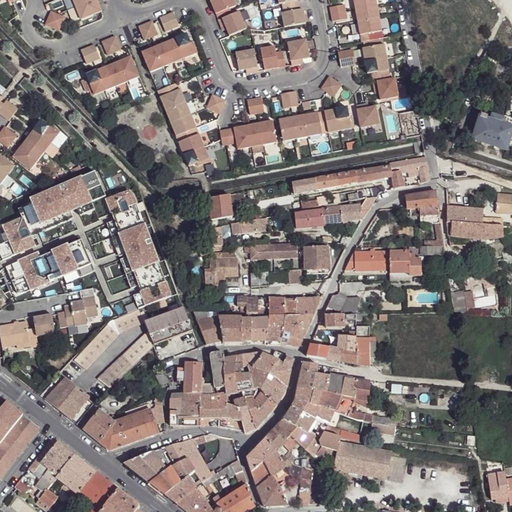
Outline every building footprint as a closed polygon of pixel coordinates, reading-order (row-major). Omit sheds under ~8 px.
[(95,0),(92,0),(76,7),(81,21),(100,12),(95,0)] [(210,0),(217,15),(236,7),(233,0),(210,0)] [(353,0),(356,11),(377,7),(376,0),(353,0)] [(282,13),(285,28),(306,24),(303,10),(299,10),(298,4),(283,6),(284,13),(282,13)] [(346,13),(345,5),(337,7),(340,21),(347,19),(346,13)] [(337,7),(330,8),(332,22),(335,22),(340,21),(337,7)] [(358,22),(380,18),(377,7),(356,11),(358,22)] [(51,12),(48,19),(62,24),(65,18),(58,15),(51,12)] [(240,12),(219,20),(223,31),(227,29),(230,37),(247,30),(240,12)] [(172,30),(179,27),(178,25),(174,13),(167,16),(172,30)] [(161,21),(165,33),(172,30),(167,16),(160,19),(161,21)] [(376,32),(382,31),(380,18),(358,22),(362,43),(377,40),(376,32)] [(46,26),(60,32),(62,24),(48,19),(46,26)] [(151,38),(158,36),(153,24),(153,22),(146,25),(151,38)] [(144,41),(151,38),(146,25),(139,28),(144,41)] [(176,39),(184,59),(196,54),(191,42),(188,44),(185,35),(176,39)] [(116,37),(109,40),(115,54),(121,51),(116,37)] [(165,43),(174,63),(184,59),(176,39),(165,43)] [(363,49),(385,45),(383,39),(377,40),(362,43),(363,49)] [(108,56),(115,54),(109,40),(102,43),(103,45),(108,56)] [(288,43),(293,66),(303,64),(303,61),(309,60),(305,40),(288,43)] [(155,47),(163,68),(174,63),(165,43),(155,47)] [(363,49),(363,50),(365,63),(387,59),(385,45),(363,49)] [(93,62),(100,60),(96,48),(95,46),(88,49),(93,62)] [(142,53),(150,73),(163,68),(155,47),(142,53)] [(261,50),(265,71),(286,67),(283,53),(277,54),(276,47),(261,50)] [(86,65),(93,62),(88,49),(81,51),(86,63),(86,65)] [(248,71),(248,75),(259,72),(255,50),(236,53),(239,73),(248,71)] [(354,58),(353,50),(340,52),(338,53),(339,60),(354,58)] [(127,83),(140,78),(131,57),(118,62),(127,83)] [(339,60),(341,68),(352,66),(356,65),(354,58),(339,60)] [(390,73),(387,59),(365,63),(367,75),(377,73),(378,76),(390,73)] [(107,67),(116,87),(127,83),(118,62),(107,67)] [(97,71),(105,92),(116,87),(107,67),(97,71)] [(87,85),(92,97),(105,92),(97,71),(86,75),(89,85),(87,85)] [(325,83),(338,92),(342,86),(340,84),(330,77),(325,83)] [(398,98),(394,79),(369,84),(371,95),(376,94),(377,101),(398,98)] [(167,111),(187,103),(179,83),(170,87),(159,91),(167,111)] [(333,98),(338,92),(325,83),(321,89),(327,93),(333,98)] [(291,109),(298,108),(298,104),(296,92),(288,94),(291,109)] [(281,97),(284,111),(291,109),(288,94),(281,95),(281,97)] [(211,98),(206,109),(207,110),(213,112),(219,99),(212,96),(211,98)] [(213,112),(220,115),(226,102),(219,99),(213,112)] [(255,100),(258,115),(264,114),(262,101),(262,99),(255,100)] [(255,100),(247,102),(249,113),(250,116),(258,115),(255,100)] [(12,106),(7,102),(2,108),(0,110),(0,115),(3,118),(12,106)] [(187,103),(167,111),(172,124),(192,116),(187,103)] [(357,107),(361,129),(379,126),(376,108),(369,109),(368,105),(357,107)] [(3,118),(9,122),(9,123),(14,116),(18,111),(12,106),(3,118)] [(349,117),(347,108),(336,110),(340,131),(353,128),(351,116),(349,117)] [(340,131),(336,110),(325,112),(329,133),(340,131)] [(305,116),(308,137),(329,133),(325,112),(305,116)] [(511,117),(505,115),(505,116),(504,120),(503,125),(511,128),(511,130),(506,150),(511,152),(511,117)] [(177,137),(197,129),(192,116),(172,124),(177,137)] [(305,116),(293,118),(297,139),(308,137),(305,116)] [(492,116),(490,121),(503,125),(504,120),(492,116)] [(283,142),(297,139),(293,118),(280,121),(283,142)] [(473,140),(506,150),(511,130),(511,128),(503,125),(490,121),(486,120),(480,118),(473,140)] [(273,122),(259,125),(263,145),(277,143),(273,122)] [(48,129),(41,123),(34,131),(52,145),(60,134),(50,127),(48,129)] [(259,125),(248,127),(252,147),(263,145),(259,125)] [(234,129),(227,130),(230,144),(230,145),(237,144),(238,150),(252,147),(248,127),(234,129)] [(16,138),(4,129),(1,133),(12,143),(16,138)] [(197,129),(177,137),(185,156),(204,148),(197,129)] [(227,130),(220,131),(222,141),(223,147),(227,146),(230,145),(230,144),(227,130)] [(45,154),(52,145),(34,131),(27,140),(45,154)] [(0,134),(0,143),(8,149),(12,143),(1,133),(0,134)] [(45,154),(27,140),(20,149),(38,162),(45,154)] [(263,145),(252,147),(253,154),(264,152),(263,145)] [(210,161),(204,148),(185,156),(189,167),(197,164),(197,166),(210,161)] [(20,149),(13,158),(31,172),(38,162),(20,149)] [(14,167),(0,156),(0,170),(7,176),(14,167)] [(422,184),(425,183),(427,182),(430,179),(426,158),(404,161),(390,164),(390,166),(391,166),(393,173),(401,173),(419,169),(420,176),(422,184)] [(374,169),(376,180),(392,176),(390,166),(374,169)] [(395,190),(404,188),(402,175),(401,173),(393,173),(391,166),(390,166),(392,176),(395,190)] [(358,183),(376,180),(374,169),(356,172),(358,183)] [(419,169),(401,173),(402,175),(407,173),(408,178),(420,176),(419,169)] [(8,237),(2,239),(8,253),(33,244),(29,235),(26,228),(70,211),(77,208),(92,203),(90,197),(104,192),(97,172),(32,197),(33,201),(19,206),(22,215),(3,223),(5,229),(8,237)] [(315,180),(317,191),(358,183),(356,172),(315,180)] [(293,184),(295,195),(317,191),(315,180),(293,184)] [(256,191),(257,199),(267,197),(266,189),(265,188),(255,190),(256,191)] [(367,199),(377,198),(380,194),(382,193),(385,192),(384,188),(372,190),(373,194),(358,196),(358,195),(348,197),(349,202),(351,202),(360,201),(367,199)] [(90,197),(92,203),(106,197),(104,192),(90,197)] [(129,192),(107,200),(112,215),(129,209),(131,216),(115,222),(126,251),(146,243),(149,250),(128,258),(139,287),(155,281),(157,288),(142,294),(135,296),(140,310),(155,305),(165,301),(172,298),(134,197),(129,192)] [(420,217),(439,216),(437,207),(436,192),(406,197),(407,209),(407,210),(420,210),(420,217)] [(213,221),(233,218),(230,196),(211,199),(213,221)] [(511,197),(497,196),(496,215),(511,216),(511,197)] [(317,200),(319,207),(328,206),(326,198),(317,200)] [(377,198),(367,199),(361,208),(362,220),(377,198)] [(301,202),(302,210),(306,210),(318,208),(319,207),(317,201),(308,203),(307,201),(301,202)] [(92,203),(77,208),(80,216),(95,210),(92,203)] [(342,208),(344,222),(362,220),(361,208),(361,207),(342,208)] [(296,215),(297,229),(325,226),(325,224),(344,222),(342,208),(322,211),(323,211),(296,215)] [(447,208),(447,224),(481,226),(482,217),(482,211),(447,208)] [(129,209),(112,215),(115,222),(131,216),(129,209)] [(70,211),(26,228),(29,235),(73,219),(70,211)] [(503,220),(482,217),(481,226),(490,226),(502,227),(503,220)] [(261,220),(257,221),(259,233),(269,232),(267,219),(262,219),(261,220)] [(234,236),(259,233),(257,221),(233,226),(234,236)] [(126,251),(115,222),(107,224),(120,258),(127,255),(128,258),(149,250),(146,243),(126,251)] [(447,224),(449,238),(460,239),(491,241),(502,240),(503,237),(502,227),(490,226),(481,226),(447,224)] [(233,226),(222,228),(222,239),(230,239),(234,236),(233,226)] [(212,238),(212,240),(222,240),(222,239),(222,228),(213,230),(212,230),(212,232),(212,238)] [(8,237),(5,229),(0,230),(0,236),(1,239),(0,239),(0,255),(0,256),(8,253),(2,239),(8,237)] [(79,239),(50,250),(59,275),(74,269),(89,264),(79,239)] [(212,242),(212,248),(217,248),(222,248),(222,240),(212,240),(212,242)] [(210,243),(198,247),(202,257),(214,251),(210,243)] [(250,247),(250,255),(275,254),(275,245),(250,247)] [(442,256),(442,248),(424,248),(409,248),(409,253),(412,253),(412,256),(415,256),(421,256),(422,257),(433,257),(433,256),(442,256)] [(306,250),(306,271),(329,271),(328,249),(306,250)] [(49,274),(51,278),(59,275),(50,250),(37,255),(44,275),(49,274)] [(35,251),(11,261),(16,275),(8,278),(13,290),(21,289),(51,278),(49,274),(44,275),(37,255),(35,251)] [(391,275),(410,275),(409,261),(409,253),(403,253),(403,251),(398,251),(398,253),(391,253),(391,272),(391,275)] [(359,254),(355,254),(355,271),(355,272),(391,272),(391,253),(390,253),(386,253),(359,254)] [(344,271),(355,271),(355,254),(353,254),(349,260),(348,264),(344,271)] [(179,264),(176,265),(179,273),(185,270),(182,263),(185,262),(182,257),(176,259),(179,264)] [(139,287),(128,258),(121,261),(132,290),(139,287)] [(238,260),(216,261),(216,267),(216,281),(226,280),(226,278),(239,277),(238,260)] [(16,275),(11,261),(3,263),(8,278),(16,275)] [(415,261),(409,261),(410,275),(410,278),(421,278),(420,261),(415,261)] [(92,271),(89,264),(74,269),(77,277),(92,271)] [(216,281),(216,267),(211,267),(211,277),(206,277),(207,298),(219,298),(219,292),(217,292),(216,281)] [(289,284),(301,284),(300,271),(288,271),(289,284)] [(268,273),(251,275),(251,289),(268,287),(268,273)] [(410,283),(410,278),(410,275),(391,275),(390,275),(390,283),(410,283)] [(155,281),(139,287),(142,294),(157,288),(155,281)] [(59,332),(85,327),(85,321),(96,319),(91,291),(78,293),(79,301),(80,301),(80,304),(69,306),(69,308),(63,310),(63,315),(56,317),(56,320),(58,331),(59,332)] [(463,293),(466,309),(474,307),(472,291),(463,293)] [(463,293),(452,294),(455,313),(456,313),(457,313),(467,314),(466,309),(463,293)] [(346,299),(337,295),(336,295),(332,296),(328,307),(340,313),(346,299)] [(355,312),(359,299),(346,299),(340,313),(355,312)] [(258,301),(245,301),(245,302),(244,312),(244,315),(246,315),(251,316),(256,316),(257,316),(258,317),(263,317),(270,317),(286,317),(301,318),(313,318),(320,301),(269,300),(269,306),(267,306),(267,300),(259,300),(259,306),(258,306),(258,301)] [(165,301),(155,305),(157,311),(167,307),(165,301)] [(184,309),(145,323),(153,344),(154,346),(193,333),(184,309)] [(74,361),(85,371),(119,335),(144,325),(139,311),(112,321),(74,361)] [(195,314),(198,322),(208,321),(205,314),(195,314)] [(326,315),(326,329),(345,329),(344,321),(344,315),(326,315)] [(286,317),(270,317),(270,320),(265,342),(265,346),(280,347),(280,345),(280,343),(286,317)] [(301,318),(286,317),(280,343),(280,345),(287,346),(301,318)] [(35,341),(53,337),(53,332),(51,320),(50,318),(32,321),(33,332),(27,333),(25,325),(17,326),(12,327),(0,329),(0,348),(0,351),(15,349),(28,347),(29,350),(29,351),(37,350),(35,341)] [(313,318),(301,318),(287,346),(299,348),(313,318)] [(208,321),(215,345),(223,343),(219,320),(219,319),(208,321)] [(223,343),(223,345),(243,345),(242,342),(241,321),(241,320),(219,320),(223,343)] [(251,320),(241,321),(242,342),(251,342),(251,321),(251,320)] [(265,342),(270,320),(251,321),(251,342),(265,342)] [(208,347),(215,345),(208,321),(198,322),(208,347)] [(370,328),(356,327),(356,331),(356,337),(356,353),(341,352),(341,362),(370,366),(370,358),(370,348),(370,338),(370,328)] [(317,331),(314,337),(322,341),(325,334),(317,331)] [(98,381),(109,390),(153,349),(151,345),(152,344),(149,334),(141,341),(140,341),(98,381)] [(311,345),(307,357),(341,362),(341,352),(356,353),(356,337),(340,336),(338,349),(311,345)] [(275,353),(272,359),(277,364),(281,366),(281,363),(285,357),(275,353)] [(224,355),(211,356),(212,363),(216,386),(224,384),(224,362),(224,361),(224,355)] [(242,376),(249,376),(250,368),(252,370),(261,356),(261,355),(247,357),(247,358),(242,358),(242,376)] [(261,356),(252,370),(257,371),(268,376),(277,364),(272,359),(261,356)] [(236,359),(236,390),(240,391),(248,391),(249,377),(249,376),(242,376),(242,358),(236,359)] [(224,390),(236,390),(236,359),(224,361),(224,362),(224,384),(224,390)] [(293,362),(286,360),(284,365),(283,367),(281,366),(277,364),(268,376),(287,388),(289,377),(290,373),(293,362)] [(304,362),(302,372),(316,374),(316,373),(318,365),(304,362)] [(201,365),(186,364),(186,371),(178,371),(178,388),(186,388),(185,394),(185,395),(200,394),(200,396),(211,393),(212,386),(204,386),(204,385),(201,385),(201,380),(201,365)] [(321,366),(319,374),(330,376),(332,368),(321,366)] [(277,405),(287,388),(268,376),(257,371),(252,379),(249,377),(248,391),(255,391),(261,394),(276,405),(277,405)] [(157,375),(161,385),(169,382),(165,372),(157,375)] [(326,393),(330,376),(319,374),(316,373),(316,374),(302,372),(299,389),(326,393)] [(58,376),(39,396),(53,407),(70,387),(58,376)] [(341,396),(355,399),(353,380),(330,376),(326,393),(323,407),(334,412),(341,396)] [(353,380),(355,399),(356,399),(367,401),(368,402),(369,382),(353,380)] [(53,407),(62,415),(80,395),(70,387),(53,407)] [(296,401),(292,408),(315,421),(317,418),(329,423),(334,412),(323,407),(326,393),(299,389),(296,401)] [(200,396),(200,419),(204,419),(227,419),(241,422),(242,422),(233,403),(232,403),(225,400),(224,390),(217,392),(211,393),(200,396)] [(243,397),(256,428),(265,418),(255,406),(254,404),(255,391),(248,391),(240,391),(243,397)] [(178,427),(178,419),(197,419),(200,419),(200,396),(200,394),(185,395),(185,394),(174,394),(171,400),(171,427),(178,427)] [(255,406),(265,418),(276,405),(261,394),(255,406)] [(62,415),(77,426),(92,406),(80,395),(62,415)] [(334,412),(347,417),(349,414),(355,402),(356,399),(355,399),(341,396),(334,412)] [(473,397),(476,411),(488,410),(486,396),(473,397)] [(232,398),(232,403),(233,403),(242,422),(241,422),(244,434),(252,431),(256,429),(256,428),(243,397),(232,398)] [(356,399),(355,402),(367,408),(367,401),(356,399)] [(0,444),(23,416),(7,403),(0,411),(0,444)] [(151,410),(157,427),(164,424),(163,406),(159,408),(154,409),(151,410)] [(292,408),(284,419),(308,433),(315,421),(292,408)] [(99,411),(107,418),(109,415),(101,409),(99,411)] [(110,452),(159,434),(157,427),(151,410),(120,422),(115,424),(99,444),(110,452)] [(83,431),(99,444),(115,424),(110,420),(107,418),(99,411),(98,411),(83,431)] [(356,421),(360,422),(361,418),(364,418),(365,415),(353,413),(352,415),(349,414),(347,417),(356,421)] [(361,418),(360,422),(371,424),(373,416),(365,415),(364,418),(361,418)] [(0,477),(39,428),(24,416),(0,446),(0,477)] [(373,416),(371,424),(378,425),(378,424),(381,425),(382,418),(373,416)] [(267,437),(275,452),(276,453),(283,446),(289,453),(297,444),(305,450),(315,437),(308,433),(284,419),(267,437)] [(320,440),(321,440),(324,433),(327,427),(322,424),(315,437),(320,440)] [(386,427),(386,426),(381,425),(378,424),(378,425),(376,431),(382,432),(383,428),(386,428),(386,427)] [(327,427),(324,433),(340,438),(341,439),(342,430),(327,427)] [(356,441),(357,434),(342,430),(341,439),(348,440),(356,441)] [(340,438),(324,433),(321,440),(320,440),(315,437),(305,450),(314,458),(316,456),(336,462),(339,443),(340,438)] [(151,485),(166,496),(188,477),(194,472),(201,483),(218,473),(200,444),(206,441),(204,435),(191,439),(164,448),(173,466),(170,468),(151,485)] [(473,446),(474,437),(467,436),(466,445),(473,446)] [(275,452),(267,437),(259,446),(257,449),(248,458),(251,473),(275,452)] [(56,479),(75,456),(53,439),(32,466),(43,476),(37,485),(46,493),(48,490),(56,479)] [(387,480),(392,455),(392,453),(378,451),(364,448),(354,446),(339,443),(336,462),(335,470),(387,480)] [(283,446),(276,453),(280,459),(285,457),(289,453),(283,446)] [(124,464),(151,485),(170,468),(173,466),(164,448),(124,464)] [(257,489),(272,477),(286,468),(280,459),(276,453),(275,452),(251,473),(257,489)] [(75,456),(56,479),(66,486),(61,492),(73,502),(78,495),(80,492),(95,472),(75,456)] [(286,468),(286,469),(291,466),(285,457),(280,459),(286,468)] [(229,478),(236,477),(239,487),(246,482),(243,474),(240,460),(226,468),(224,470),(227,474),(229,478)] [(291,466),(286,469),(291,476),(292,476),(302,478),(311,480),(312,480),(312,473),(291,466)] [(272,477),(281,488),(287,482),(286,479),(291,476),(286,469),(286,468),(272,477)] [(202,484),(205,487),(227,474),(224,470),(222,471),(218,473),(212,476),(201,483),(202,484)] [(118,490),(95,472),(80,492),(98,506),(103,510),(118,490)] [(503,499),(503,502),(511,501),(509,480),(508,473),(491,474),(494,499),(498,499),(503,499)] [(166,496),(177,505),(196,489),(188,477),(166,496)] [(265,508),(287,506),(281,488),(272,477),(257,489),(264,507),(265,508)] [(302,478),(301,493),(310,494),(310,490),(311,480),(302,478)] [(19,482),(15,488),(19,491),(26,496),(31,490),(20,481),(19,482)] [(196,489),(203,500),(210,495),(205,487),(202,484),(196,489)] [(248,486),(247,484),(219,502),(215,503),(217,506),(219,509),(221,511),(248,511),(255,508),(247,487),(248,486)] [(185,511),(210,511),(212,511),(203,500),(196,489),(177,505),(185,511)] [(36,498),(39,501),(40,500),(46,493),(42,490),(36,498)] [(57,497),(48,490),(46,493),(40,500),(49,508),(57,497)] [(139,506),(118,490),(103,510),(101,511),(134,511),(135,511),(139,506)] [(319,491),(310,490),(310,494),(309,505),(319,505),(319,491)] [(93,511),(98,506),(80,492),(78,495),(91,507),(87,511),(93,511)] [(42,511),(17,497),(9,511),(10,511),(42,511)]
